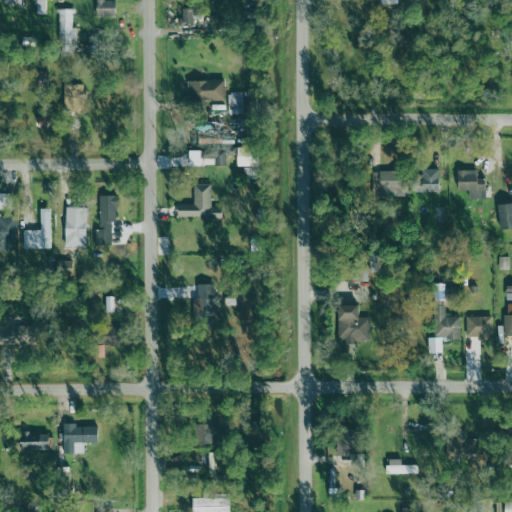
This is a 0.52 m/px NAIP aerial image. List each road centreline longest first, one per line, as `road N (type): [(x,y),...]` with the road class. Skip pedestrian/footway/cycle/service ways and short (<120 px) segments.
road 1 (residential): [(155,511),(150,0)]
road 2 (residential): [(312,511),(308,0)]
road 3 (residential): [(0,387),(511,383)]
road 4 (residential): [(308,121),(511,119)]
road 5 (residential): [(0,165),(152,163)]
